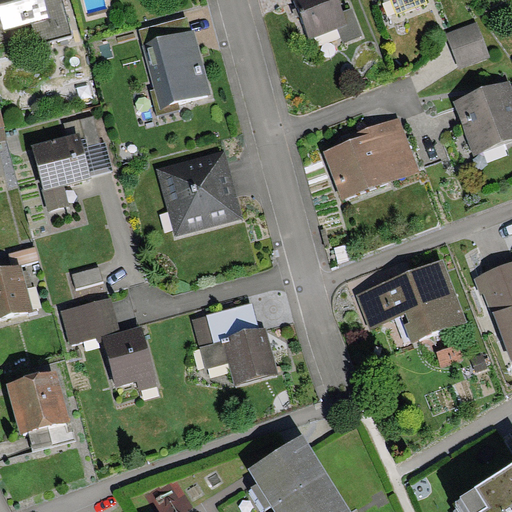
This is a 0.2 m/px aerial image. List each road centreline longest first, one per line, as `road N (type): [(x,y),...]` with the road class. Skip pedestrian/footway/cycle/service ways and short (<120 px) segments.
road 1 (residential): [(335,384),(230,0)]
road 2 (residential): [(394,472),(511,404)]
